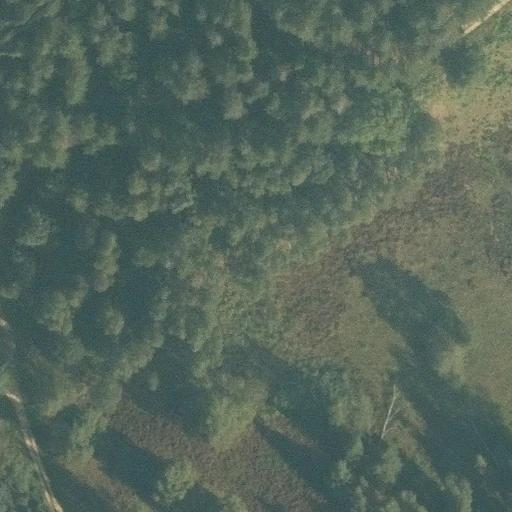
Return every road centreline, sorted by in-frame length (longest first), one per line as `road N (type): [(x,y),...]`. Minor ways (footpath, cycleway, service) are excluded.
road 1 (track): [(498,0),(398,62),(273,124),(74,137)]
road 2 (track): [(74,137),(21,164),(7,204),(4,358)]
road 3 (track): [(4,358),(62,511)]
